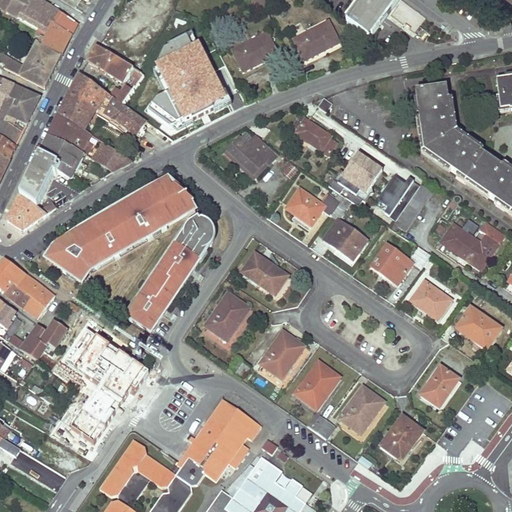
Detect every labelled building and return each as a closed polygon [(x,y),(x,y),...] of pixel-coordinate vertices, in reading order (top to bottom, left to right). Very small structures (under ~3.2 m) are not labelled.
[(6,0),(1,7),(6,11),(13,0),(6,0)] [(30,0),(13,0),(6,11),(19,19),(30,0)] [(59,13),(38,0),(30,0),(19,19),(48,34),(53,25),(59,13)] [(145,12),(148,0),(130,0),(128,8),(145,12)] [(266,8),(261,0),(251,0),(258,13),(266,8)] [(272,0),(261,0),(266,8),(275,4),(272,0)] [(388,14),(369,0),(364,0),(363,1),(358,9),(380,24),(384,19),(388,14)] [(364,0),(369,0),(388,14),(398,0),(361,0),(363,1),(364,0)] [(380,24),(358,9),(346,23),(368,40),(380,24)] [(77,24),(59,13),(53,25),(71,36),(77,24)] [(329,22),(294,40),(306,62),(341,44),(329,22)] [(42,47),(61,58),(71,36),(53,25),(48,34),(45,40),(42,47)] [(193,123),(213,112),(212,108),(225,102),(191,36),(168,47),(169,50),(164,52),(158,63),(160,68),(158,70),(170,96),(156,103),(148,114),(169,130),(191,119),(193,123)] [(4,69),(45,89),(61,58),(42,47),(45,40),(41,38),(37,44),(28,63),(24,61),(21,67),(3,56),(6,52),(0,49),(0,62),(6,67),(4,69)] [(272,40),(236,59),(247,80),(282,61),(272,40)] [(134,71),(97,48),(88,63),(124,86),(134,71)] [(80,76),(60,116),(84,132),(97,111),(100,113),(118,124),(136,138),(137,137),(144,128),(147,124),(146,124),(136,116),(123,107),(110,98),(99,90),(90,83),(80,76)] [(511,111),(511,110),(511,76),(505,77),(506,81),(496,83),(500,111),(510,109),(511,111)] [(5,107),(14,87),(3,83),(0,88),(0,112),(3,106),(5,107)] [(0,122),(0,137),(16,148),(40,99),(14,87),(5,107),(3,106),(0,112),(0,120),(1,121),(0,122)] [(116,90),(110,98),(123,107),(133,92),(128,89),(123,95),(116,90)] [(461,104),(459,104),(457,92),(435,95),(426,96),(434,156),(464,138),(463,126),(464,126),(461,104)] [(326,115),(332,106),(324,101),(318,109),(326,115)] [(60,116),(49,137),(84,156),(91,145),(86,142),(90,135),(84,132),(60,116)] [(328,160),(338,145),(331,141),(333,139),(301,117),(294,128),(300,131),(297,135),(310,143),(307,146),(328,160)] [(137,137),(140,139),(147,130),(144,128),(137,137)] [(240,139),(228,152),(252,175),(265,162),(268,166),(269,167),(277,158),(257,138),(253,141),(246,134),(240,139)] [(297,135),(295,138),(307,146),(310,143),(297,135)] [(0,155),(10,161),(16,148),(0,137),(0,155)] [(84,156),(49,137),(40,156),(62,167),(58,174),(71,181),(74,176),(80,165),(84,156)] [(476,144),(475,146),(464,138),(434,156),(459,173),(483,190),(502,165),(492,157),(493,156),(476,144)] [(100,142),(90,159),(103,167),(113,173),(134,162),(100,142)] [(252,175),(228,152),(225,156),(252,182),(268,166),(265,162),(252,175)] [(0,180),(10,161),(0,155),(0,180)] [(40,156),(20,197),(38,210),(55,176),(57,177),(58,174),(62,167),(40,156)] [(286,166),(280,172),(283,175),(292,165),(284,157),(280,160),(286,166)] [(353,168),(345,181),(367,197),(382,174),(358,157),(351,167),(353,168)] [(80,165),(74,176),(81,180),(87,168),(80,165)] [(292,165),(283,175),(288,181),(298,171),(292,165)] [(511,210),(511,171),(511,172),(502,165),(483,190),(501,203),(511,210)] [(394,225),(405,233),(433,194),(421,186),(419,189),(407,181),(390,205),(402,214),(394,225)] [(168,184),(146,196),(161,208),(178,224),(187,218),(183,211),(191,207),(194,205),(168,184)] [(322,206),(300,191),(286,210),(312,227),(323,212),(330,217),(330,216),(343,197),(339,195),(335,200),(329,196),(322,206)] [(129,209),(112,219),(129,234),(141,245),(178,224),(161,208),(146,196),(145,197),(147,199),(133,206),(136,212),(132,214),(129,209)] [(38,210),(20,197),(12,213),(8,222),(24,232),(47,216),(42,213),(38,210)] [(345,207),(349,201),(343,197),(330,216),(338,222),(348,208),(345,207)] [(54,204),(42,213),(47,216),(57,209),(54,204)] [(183,211),(187,218),(196,214),(191,207),(183,211)] [(192,224),(186,231),(197,241),(208,252),(217,239),(218,236),(218,231),(217,227),(216,225),(214,222),(212,221),(211,220),(208,219),(207,219),(204,219),(200,220),(198,218),(196,220),(192,224)] [(79,233),(51,249),(56,252),(51,260),(63,269),(61,272),(67,277),(70,274),(79,280),(81,278),(85,281),(90,273),(141,245),(129,234),(112,219),(99,226),(102,231),(97,233),(94,228),(81,236),(79,233)] [(367,242),(338,222),(324,242),(349,260),(354,252),(358,255),(367,242)] [(480,245),(453,226),(440,246),(459,258),(461,255),(469,261),(467,264),(480,273),(487,263),(484,261),(490,254),(492,256),(499,245),(486,236),(480,245)] [(185,235),(163,265),(168,270),(185,286),(191,277),(187,273),(190,269),(195,272),(208,252),(197,241),(186,231),(184,234),(185,235)] [(413,265),(421,271),(431,257),(418,249),(409,261),(387,246),(371,269),(380,275),(382,272),(399,284),(413,265)] [(51,249),(44,261),(61,272),(63,269),(51,260),(56,252),(51,249)] [(354,252),(349,260),(353,263),(358,255),(354,252)] [(288,277),(255,255),(242,275),(275,297),(288,277)] [(6,261),(0,267),(0,290),(10,298),(18,288),(33,299),(25,310),(38,320),(56,298),(6,261)] [(133,322),(152,334),(164,316),(160,312),(164,307),(168,310),(177,298),(169,293),(175,285),(183,290),(185,286),(168,270),(163,265),(157,272),(164,277),(158,285),(151,281),(130,312),(137,317),(133,322)] [(187,273),(191,277),(195,272),(190,269),(187,273)] [(164,277),(157,272),(151,281),(158,285),(164,277)] [(67,277),(81,287),(85,281),(81,278),(79,280),(70,274),(67,277)] [(451,302),(425,283),(410,303),(437,322),(451,302)] [(169,293),(177,298),(183,290),(175,285),(169,293)] [(18,288),(10,298),(25,310),(33,299),(18,288)] [(228,294),(205,328),(227,343),(251,309),(228,294)] [(13,313),(6,307),(0,316),(0,326),(2,328),(6,330),(15,317),(13,313)] [(160,312),(164,316),(168,310),(164,307),(160,312)] [(501,331),(470,309),(458,326),(474,337),(470,342),(485,352),(501,331)] [(130,312),(126,317),(133,322),(137,317),(130,312)] [(96,328),(76,314),(72,319),(92,333),(96,328)] [(26,345),(14,337),(9,343),(38,363),(45,353),(49,346),(56,350),(69,332),(83,342),(85,338),(88,340),(92,333),(72,319),(65,329),(54,322),(47,334),(38,328),(26,345)] [(283,332),(260,365),(282,381),(306,348),(283,332)] [(0,370),(13,352),(0,343),(0,370)] [(49,346),(45,353),(54,359),(57,354),(58,352),(56,350),(49,346)] [(96,357),(100,360),(105,351),(101,348),(96,357)] [(67,360),(57,354),(54,359),(64,366),(67,360)] [(237,358),(228,371),(235,376),(244,363),(237,358)] [(34,366),(26,361),(22,366),(30,371),(34,366)] [(244,363),(235,376),(242,381),(251,368),(244,363)] [(319,363),(294,396),(316,411),(341,378),(319,363)] [(440,368),(420,397),(439,410),(460,381),(440,368)] [(126,379),(112,370),(98,392),(111,400),(126,379)] [(111,400),(134,415),(148,394),(126,379),(111,400)] [(363,388),(338,420),(360,437),(385,404),(363,388)] [(45,392),(41,398),(51,404),(55,398),(45,392)] [(262,427),(223,400),(216,411),(228,419),(229,425),(248,438),(253,441),(262,427)] [(180,511),(193,494),(192,487),(198,487),(205,477),(215,484),(248,438),(229,425),(228,419),(216,411),(185,456),(188,459),(183,466),(175,477),(149,459),(146,448),(135,441),(100,491),(112,499),(118,498),(118,503),(114,504),(107,511),(180,511)] [(314,413),(305,426),(316,434),(325,422),(314,413)] [(56,429),(57,417),(49,417),(48,429),(56,429)] [(403,417),(379,448),(399,463),(410,447),(413,449),(424,433),(403,417)] [(14,429),(26,434),(29,425),(17,421),(14,429)] [(325,422),(316,434),(328,443),(337,430),(325,422)] [(0,438),(5,441),(12,431),(2,425),(2,424),(0,423),(0,438)] [(0,476),(2,474),(0,472),(0,444),(8,450),(7,452),(17,458),(22,452),(5,441),(0,438),(0,476)] [(276,460),(282,452),(278,449),(272,445),(266,453),(276,460)] [(301,511),(306,506),(295,498),(303,488),(293,481),(285,491),(275,484),(282,473),(262,459),(257,455),(229,495),(224,491),(209,511),(301,511)] [(188,459),(185,456),(180,463),(183,466),(188,459)] [(287,470),(292,462),(285,457),(280,465),(287,470)] [(362,458),(358,464),(369,470),(372,464),(362,458)]
